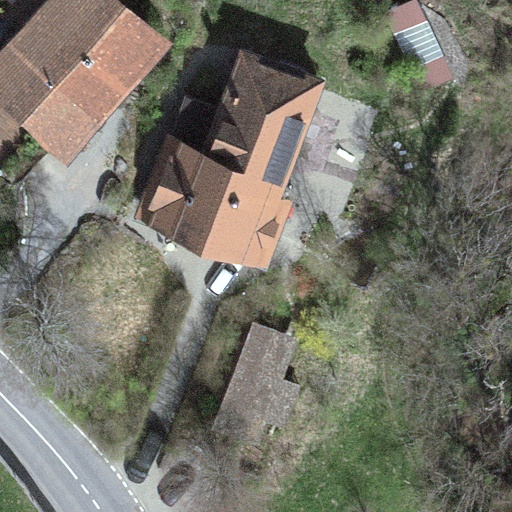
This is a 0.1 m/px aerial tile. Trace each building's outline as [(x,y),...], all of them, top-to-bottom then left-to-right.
[(0,94),(68,153),(116,99),(105,90),(152,36),(110,0),(45,0),(0,52),(0,94)] [(444,77),(423,35),(400,46),(422,88),(444,77)] [(269,238),(284,198),(274,195),(319,78),(244,50),(221,109),(188,96),(144,212),(191,230),(198,211),(269,238)] [(261,257),(269,238),(198,211),(191,230),(261,257)] [(242,324),(207,414),(245,429),(280,339),(242,324)]
